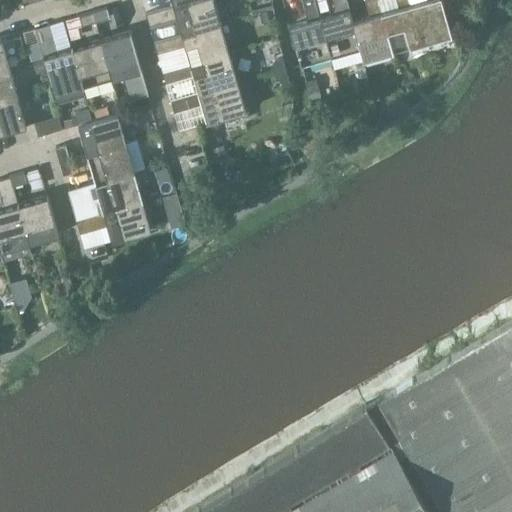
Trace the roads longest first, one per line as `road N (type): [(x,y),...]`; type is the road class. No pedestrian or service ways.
road 1 (residential): [(179,167),(131,0)]
road 2 (residential): [(76,259),(44,149),(0,162)]
